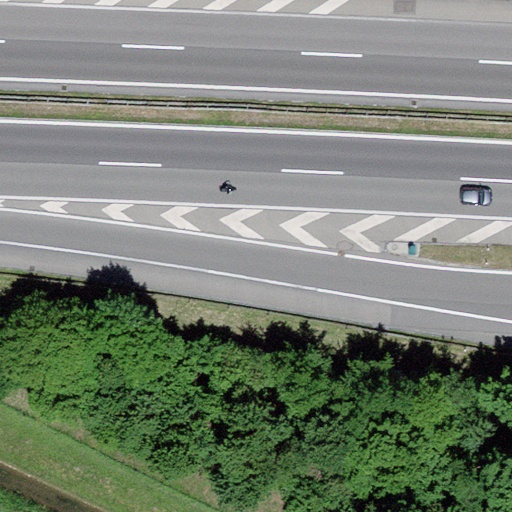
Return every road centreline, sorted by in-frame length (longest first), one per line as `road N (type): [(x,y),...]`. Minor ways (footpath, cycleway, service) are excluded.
road 1 (motorway): [(0,227),(511,293)]
road 2 (motorway): [(511,62),(0,40)]
road 3 (motorway): [(0,162),(511,184)]
